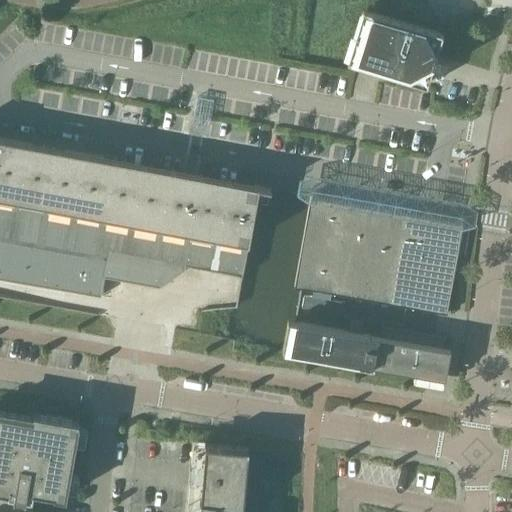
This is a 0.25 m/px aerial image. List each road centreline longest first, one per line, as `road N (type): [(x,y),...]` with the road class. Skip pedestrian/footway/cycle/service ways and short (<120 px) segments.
road 1 (residential): [(470,451),(501,140),(511,100)]
road 2 (residential): [(470,451),(247,411)]
road 3 (residential): [(112,388),(247,411)]
road 4 (residential): [(112,388),(100,511)]
